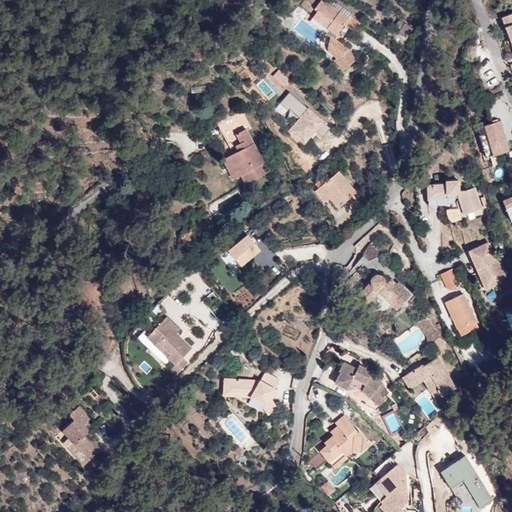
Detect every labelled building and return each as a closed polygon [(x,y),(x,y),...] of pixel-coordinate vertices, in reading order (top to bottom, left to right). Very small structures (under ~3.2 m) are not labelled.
[(303,0),(301,5),(315,14),(316,11),(314,9),(319,1),(317,0),(307,0),(307,1),(304,0),(303,0)] [(354,31),(360,22),(350,15),(348,17),(324,0),(319,0),(319,1),(314,9),(316,11),(315,14),(312,17),(329,29),(326,33),(329,36),(327,48),(329,53),(336,57),(333,60),(341,69),(355,59),(347,48),(335,40),(338,35),(336,33),(343,24),(354,31)] [(324,0),(348,17),(350,15),(352,13),(333,0),(324,0)] [(511,13),(502,17),(511,44),(511,13)] [(397,32),(404,38),(412,28),(405,23),(397,32)] [(303,142),(309,135),(314,130),(316,132),(322,137),(330,127),(289,91),(279,102),(290,112),(291,110),(299,117),(289,129),(303,142)] [(236,134),(240,142),(243,149),(238,151),(227,157),(236,177),(241,175),(245,183),(270,170),(265,160),(263,162),(244,129),(250,126),(241,110),(220,121),(228,138),(236,134)] [(487,158),(509,151),(500,121),(478,128),(487,158)] [(243,149),(240,142),(235,145),(238,151),(243,149)] [(232,179),(236,177),(227,157),(223,160),(232,179)] [(330,178),(318,188),(327,199),(329,197),(337,207),(348,198),(355,206),(367,195),(360,188),(356,191),(338,171),(330,178)] [(314,183),(318,188),(330,178),(326,173),(314,183)] [(457,203),(461,215),(481,208),(474,188),(465,191),(458,189),(458,180),(445,181),(445,184),(427,184),(428,204),(457,203)] [(327,199),(318,188),(315,191),(324,201),(327,199)] [(511,221),(511,197),(503,201),(511,222),(511,221)] [(191,231),(194,240),(200,238),(197,229),(191,231)] [(180,234),(184,245),(190,242),(186,232),(180,234)] [(229,252),(239,265),(258,249),(248,237),(229,252)] [(469,250),(485,288),(497,283),(496,280),(505,276),(499,261),(494,259),(487,243),(469,250)] [(371,244),(364,254),(369,260),(382,255),(371,244)] [(440,274),(447,289),(459,284),(452,269),(440,274)] [(379,292),(396,309),(410,294),(397,282),(395,284),(390,279),(387,282),(378,274),(375,274),(373,275),(371,278),(370,282),(357,295),(367,305),(379,292)] [(456,329),(458,328),(473,321),(475,320),(472,312),(469,308),(463,294),(445,302),(456,329)] [(426,337),(428,344),(439,336),(426,316),(417,322),(426,337)] [(167,318),(148,337),(155,344),(158,342),(170,353),(167,356),(174,364),(171,368),(176,373),(187,361),(182,357),(191,347),(172,328),(174,325),(167,318)] [(473,321),(458,328),(461,336),(477,328),(473,321)] [(437,390),(441,396),(455,388),(437,358),(423,366),(421,364),(403,377),(409,388),(423,380),(430,375),(439,388),(437,390)] [(336,383),(347,389),(350,383),(362,390),(377,404),(387,393),(381,384),(382,381),(378,377),(370,374),(371,372),(365,368),(363,372),(356,368),(344,361),(339,371),(341,372),(336,383)] [(359,363),(356,368),(363,372),(365,368),(366,367),(359,363)] [(261,379),(224,377),(223,394),(251,395),(266,404),(262,407),(267,414),(277,407),(270,397),(279,379),(265,371),(261,379)] [(436,400),(441,396),(437,390),(439,388),(430,375),(423,380),(426,384),(436,400)] [(350,383),(347,389),(346,391),(363,402),(376,409),(379,405),(377,404),(362,390),(350,383)] [(68,437),(88,459),(100,448),(87,433),(90,430),(85,423),(90,418),(79,406),(70,413),(73,418),(61,430),(68,437)] [(331,439),(326,444),(331,451),(337,446),(341,451),(345,456),(350,451),(355,447),(360,452),(370,444),(359,430),(357,431),(344,415),(335,422),(337,425),(327,434),(331,439)] [(205,422),(211,430),(214,427),(208,419),(205,422)] [(83,465),(88,459),(68,437),(62,442),(83,465)] [(331,451),(326,444),(319,449),(329,461),(341,451),(337,446),(331,451)] [(451,485),(465,477),(481,506),(494,499),(467,452),(441,467),(451,485)] [(380,501),(382,499),(385,497),(397,511),(404,511),(400,507),(407,501),(404,472),(396,465),(369,488),(380,501)] [(334,489),(328,481),(322,486),(328,494),(334,489)] [(397,511),(385,497),(382,499),(392,511),(397,511)]
